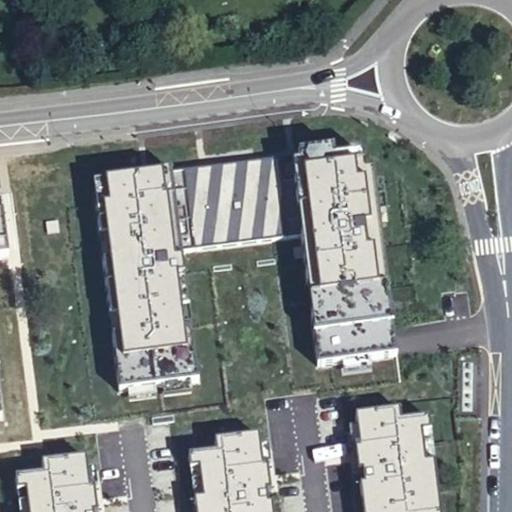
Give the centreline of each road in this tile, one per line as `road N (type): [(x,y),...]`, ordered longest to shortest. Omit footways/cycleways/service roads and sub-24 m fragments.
road 1 (tertiary): [(299,85),(0,125)]
road 2 (unclassified): [(503,511),(492,225)]
road 3 (unknown): [(0,430),(54,432),(67,511)]
